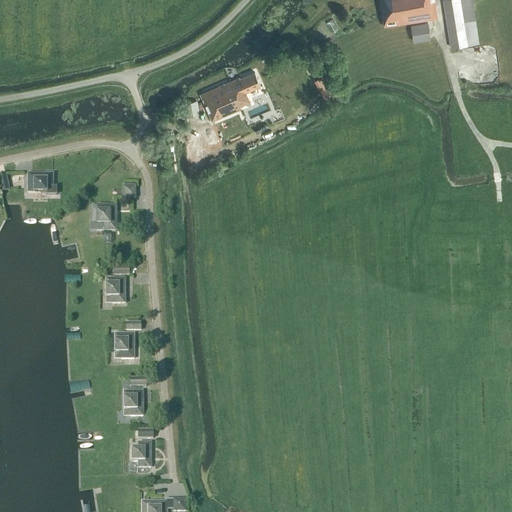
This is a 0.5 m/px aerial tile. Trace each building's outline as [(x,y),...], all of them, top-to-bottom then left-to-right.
[(434,0),(379,0),(384,26),(438,18),(434,0)] [(460,0),(443,0),(451,47),(467,44),(460,0)] [(328,21),(333,31),(339,28),(335,18),(328,21)] [(414,42),(431,39),(428,23),(411,25),(414,42)] [(231,81),(201,94),(212,120),(242,108),(240,104),(249,100),(246,92),(261,86),(255,72),(231,82),(231,81)] [(200,99),(184,99),(184,114),(200,114),(200,99)] [(287,108),(290,114),(300,110),(297,104),(287,108)] [(204,148),(221,145),(217,125),(200,128),(204,148)] [(0,192),(0,193),(9,191),(6,174),(0,174),(0,192)] [(52,193),(52,187),(52,175),(27,175),(27,193),(52,193)] [(125,199),(136,199),(136,187),(125,188),(125,199)] [(91,231),(97,231),(115,231),(115,206),(97,206),(97,225),(91,225),(91,231)] [(114,276),(129,276),(129,267),(113,267),(114,276)] [(106,286),(106,298),(112,298),(112,304),(124,304),(124,280),(112,280),(112,286),(106,286)] [(125,331),(141,331),(141,323),(125,323),(125,331)] [(133,360),(133,335),(115,335),(115,354),(121,354),(121,360),(133,360)] [(129,387),(147,387),(147,379),(129,379),(129,387)] [(124,399),(124,411),(130,411),(130,417),(142,417),(142,392),(130,393),(130,399),(124,399)] [(153,431),(138,431),(138,439),(153,439),(153,431)] [(150,469),(150,444),(138,444),(138,450),(131,450),(131,463),(138,463),(138,469),(150,469)] [(166,503),(141,503),(141,511),(166,511),(166,510),(172,510),(172,500),(166,500),(166,503)] [(172,510),(172,511),(185,511),(186,500),(172,500),(172,510)]
